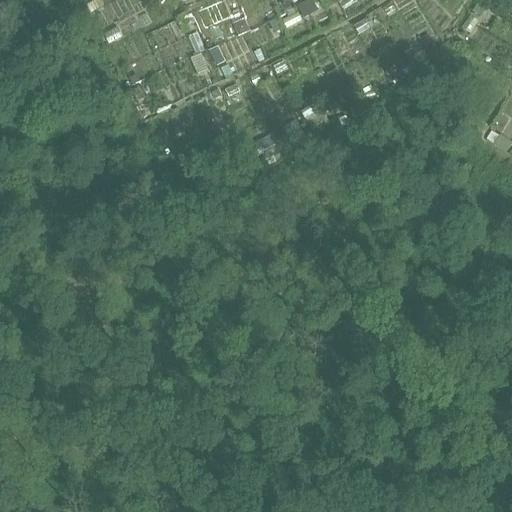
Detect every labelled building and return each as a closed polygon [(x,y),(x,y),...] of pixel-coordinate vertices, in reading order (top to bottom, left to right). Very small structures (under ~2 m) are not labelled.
[(312,0),(310,0),(298,7),(304,19),(318,11),(312,0)] [(403,59),(385,73),(390,80),(409,66),(403,59)] [(335,102),(326,109),(332,118),(341,112),(335,102)] [(361,104),(349,110),(353,119),(365,113),(361,104)] [(319,110),(304,120),(312,132),(327,122),(319,110)] [(296,126),(282,134),(286,143),(301,135),(296,126)] [(278,143),(260,151),(264,162),(283,154),(278,143)]
